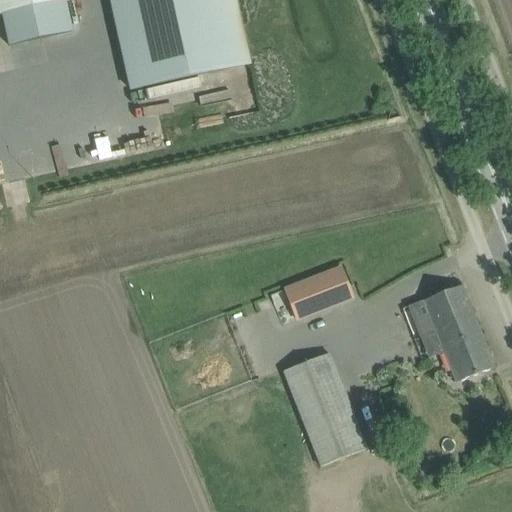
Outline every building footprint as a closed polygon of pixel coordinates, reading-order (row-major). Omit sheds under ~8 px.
[(0,0),(0,16),(75,0),(0,0)] [(248,64),(234,0),(131,0),(151,86),(248,64)] [(138,122),(146,152),(166,147),(159,117),(138,122)] [(341,269),(285,291),(297,321),(353,299),(341,269)] [(425,302),(438,336),(450,331),(454,340),(471,333),(469,326),(477,323),(463,287),(425,302)] [(450,331),(438,336),(445,353),(457,384),(495,369),(477,323),(469,326),(471,333),(454,340),(450,331)] [(367,450),(330,355),(284,373),(321,468),(367,450)]
